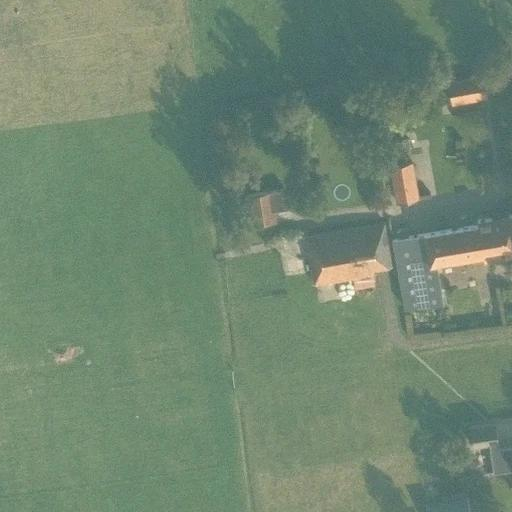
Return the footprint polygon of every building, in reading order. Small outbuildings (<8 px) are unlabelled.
[(488,96),(484,75),(448,81),(452,102),(488,96)] [(418,197),(411,161),(389,165),(395,201),(418,197)] [(275,220),(271,190),(246,194),(251,223),(275,220)] [(423,232),(423,233),(392,238),(404,308),(443,301),(436,261),(483,254),(483,258),(511,252),(511,214),(511,213),(477,219),(477,223),(423,232)] [(391,264),(384,222),(305,235),(313,282),(350,276),(353,296),(373,292),(370,272),(373,272),(372,267),(391,264)] [(297,254),(282,259),(287,275),(302,270),(297,254)] [(496,444),(493,423),(468,426),(471,447),(496,444)] [(511,444),(499,447),(503,470),(511,468),(511,444)] [(426,502),(427,511),(467,511),(466,496),(426,502)]
